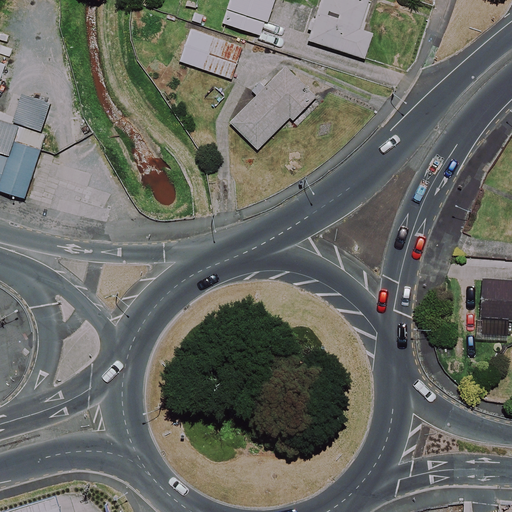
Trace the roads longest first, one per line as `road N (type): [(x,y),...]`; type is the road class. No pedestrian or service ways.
road 1 (primary): [(237,255),(349,187),(511,36)]
road 2 (primary): [(511,74),(446,149),(409,226),(383,332)]
road 3 (tertiary): [(0,237),(162,251),(212,265)]
road 4 (primary): [(237,255),(306,263),(338,279),(383,332)]
road 5 (secondary): [(511,469),(432,472),(357,488)]
road 6 (primary): [(140,464),(81,450),(0,465)]
road 7 (primary): [(31,407),(46,344),(31,268)]
road 8 (tertiary): [(128,354),(97,318),(31,268)]
road 9 (secondary): [(396,383),(473,427),(511,436)]
road 10 (primary): [(128,354),(152,308),(212,265)]
